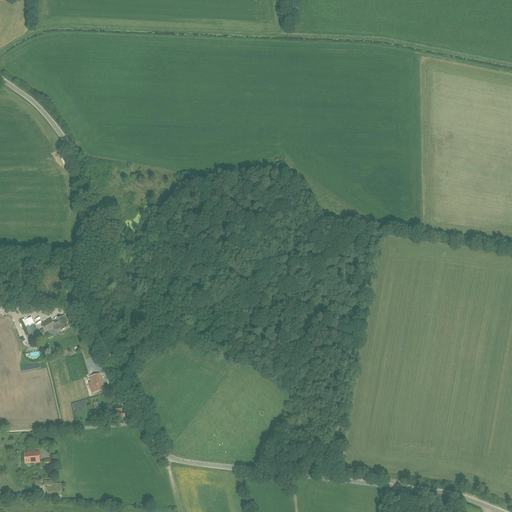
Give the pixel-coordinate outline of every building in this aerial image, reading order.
[(58,330),(61,329),(62,330),(68,327),(65,320),(67,319),(65,316),(56,320),(57,321),(53,323),(51,319),(41,324),(45,332),(53,328),(54,330),(55,331),(57,331),(58,330)] [(35,339),(30,326),(34,324),(31,317),(22,321),(28,334),(31,341),(35,339)] [(30,326),(35,339),(40,337),(35,324),(34,324),(30,326)] [(99,374),(90,377),(95,392),(104,389),(99,374)] [(114,416),(108,416),(108,421),(119,420),(119,419),(125,419),(124,410),(122,410),(122,406),(115,406),(115,411),(113,411),(114,416)] [(25,464),(39,462),(38,451),(24,452),(25,464)] [(52,480),(44,480),(44,485),(47,485),(47,492),(61,492),(61,484),(52,484),(52,480)]
